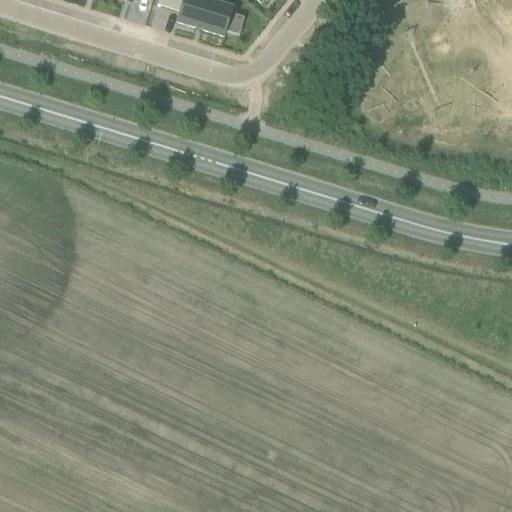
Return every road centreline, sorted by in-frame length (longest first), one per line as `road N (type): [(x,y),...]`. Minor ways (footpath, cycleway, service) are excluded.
road 1 (tertiary): [(511,245),(435,231),(0,97)]
road 2 (residential): [(318,0),(245,78),(0,6)]
